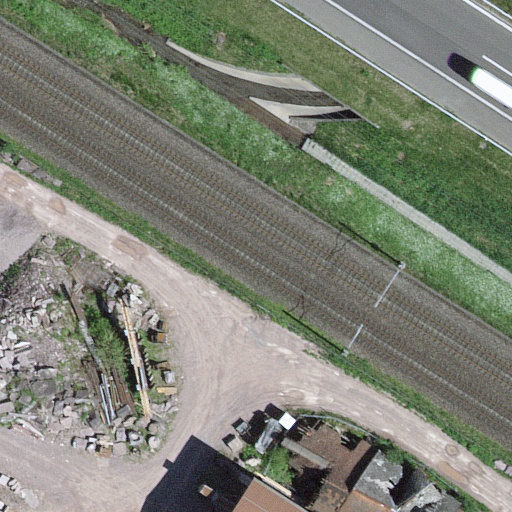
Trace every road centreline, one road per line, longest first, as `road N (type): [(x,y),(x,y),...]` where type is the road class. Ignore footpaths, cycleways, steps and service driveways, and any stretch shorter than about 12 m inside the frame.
road 1 (track): [(221,394),(276,382),(338,386),(511,502)]
road 2 (track): [(221,394),(204,314),(163,275),(0,182)]
road 3 (track): [(145,511),(221,394)]
road 4 (motorway): [(395,0),(511,75)]
